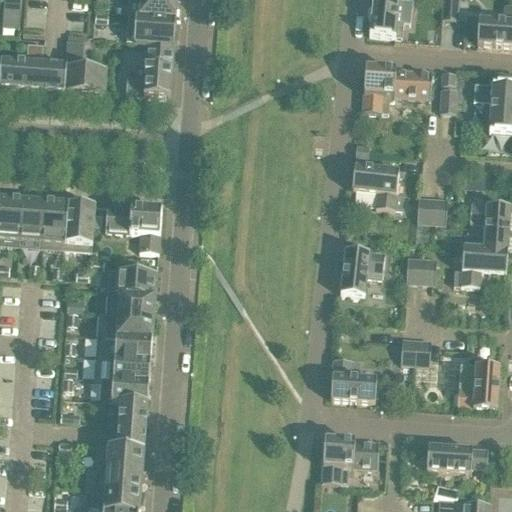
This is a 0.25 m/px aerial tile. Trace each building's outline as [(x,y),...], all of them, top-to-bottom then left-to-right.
[(129,0),(128,19),(176,23),(177,2),(156,0),(129,0)] [(399,0),(373,0),(372,9),(370,24),(371,24),(369,40),(395,43),(395,42),(402,43),(404,28),(397,27),(399,0)] [(442,25),(457,26),(459,2),(444,1),(442,25)] [(0,16),(18,18),(18,7),(0,5),(0,16)] [(96,16),(108,17),(108,9),(97,9),(96,16)] [(504,26),(478,25),(477,49),(511,50),(511,11),(505,11),(504,26)] [(108,20),(96,19),(95,27),(107,28),(108,20)] [(128,21),(126,46),(174,49),(176,23),(128,19),(128,21)] [(32,48),(44,48),(44,40),(32,40),(32,48)] [(68,46),(67,46),(65,70),(55,69),(1,65),(0,74),(0,90),(53,95),(104,99),(106,73),(82,71),(84,47),(83,47),(68,46)] [(174,49),(126,46),(126,47),(147,49),(145,83),(127,81),(126,100),(170,104),(174,49)] [(362,117),(388,119),(389,101),(430,104),(432,78),(365,73),(362,117)] [(441,90),(454,91),(455,79),(442,78),(441,90)] [(473,107),(491,108),(489,137),(511,138),(511,90),(492,89),(492,90),(474,89),(473,107)] [(440,119),(455,119),(457,95),(442,94),(440,119)] [(356,163),(367,164),(368,152),(357,151),(356,163)] [(375,214),(401,217),(403,201),(396,200),(399,176),(355,172),(352,195),(377,198),(375,214)] [(18,252),(19,252),(22,205),(0,203),(0,243),(19,245),(18,252)] [(417,228),(431,229),(433,204),(418,203),(417,228)] [(433,204),(431,229),(446,230),(447,205),(433,204)] [(19,252),(42,254),(45,206),(22,205),(19,252)] [(42,254),(64,255),(68,208),(45,206),(42,254)] [(68,208),(64,255),(91,257),(95,210),(68,208)] [(485,230),(483,254),(507,255),(510,213),(471,210),(469,229),(485,230)] [(158,259),(162,215),(107,211),(105,238),(140,241),(139,258),(158,259)] [(340,300),(364,302),(366,284),(397,287),(401,252),(370,249),(369,258),(345,255),(340,300)] [(507,255),(483,254),(463,252),(461,276),(454,276),(453,291),(479,293),(480,278),(506,279),(507,255)] [(406,288),(420,289),(422,264),(408,263),(406,288)] [(422,264),(420,289),(435,290),(436,265),(422,264)] [(91,273),(103,275),(104,267),(92,265),(91,273)] [(39,270),(31,270),(30,282),(38,282),(39,270)] [(0,279),(9,280),(9,272),(0,271),(0,279)] [(53,283),(61,284),(62,272),(54,272),(53,283)] [(117,276),(115,299),(155,302),(157,279),(117,276)] [(76,285),(88,286),(89,278),(77,277),(76,285)] [(98,319),(98,320),(153,324),(155,302),(115,299),(107,298),(106,320),(98,319)] [(69,316),(81,317),(82,309),(70,309),(69,316)] [(69,319),(68,331),(76,331),(77,319),(69,319)] [(98,320),(97,341),(152,345),(153,324),(98,320)] [(97,341),(95,363),(150,367),(152,345),(97,341)] [(400,370),(429,371),(431,347),(402,345),(400,370)] [(66,359),(74,360),(75,348),(67,347),(66,359)] [(95,363),(93,384),(149,388),(150,367),(95,363)] [(330,405),(374,408),(375,408),(376,384),(358,382),(359,367),(333,365),(330,405)] [(475,370),(474,395),(458,394),(457,413),(496,416),(499,372),(475,370)] [(65,373),(64,381),(76,382),(77,374),(65,373)] [(64,383),(63,395),(71,396),(72,384),(64,383)] [(101,385),(99,406),(147,410),(149,388),(93,384),(93,385),(101,385)] [(73,427),(74,406),(62,406),(61,426),(73,427)] [(118,432),(118,441),(144,443),(147,410),(99,406),(99,407),(120,409),(118,432)] [(87,472),(142,477),(144,443),(118,441),(117,452),(96,451),(94,472),(87,472)] [(324,445),(322,488),(322,489),(340,490),(347,490),(348,473),(377,475),(379,448),(324,445)] [(58,457),(70,458),(71,450),(59,449),(58,457)] [(426,476),(471,478),(471,473),(486,474),(488,455),(428,452),(426,476)] [(56,483),(64,484),(65,472),(57,471),(56,483)] [(87,472),(85,494),(140,498),(142,477),(87,472)] [(85,494),(84,511),(139,511),(140,498),(85,494)]
